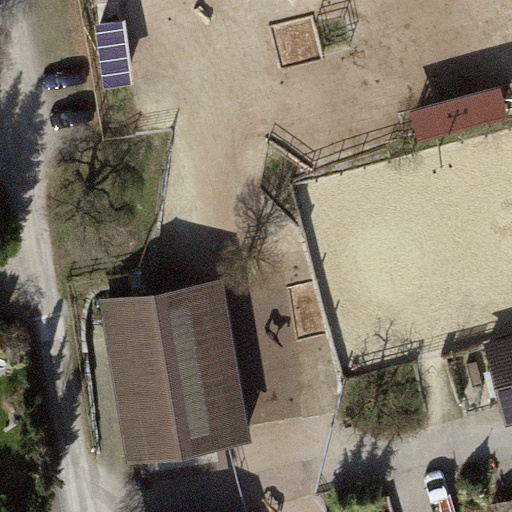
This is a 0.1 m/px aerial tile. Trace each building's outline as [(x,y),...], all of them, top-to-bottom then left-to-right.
[(130,14),(88,19),(97,85),(139,80),(130,14)] [(500,84),(411,108),(419,135),(507,111),(500,84)] [(225,282),(109,302),(134,457),(251,437),(225,282)] [(511,339),(482,348),(504,424),(511,421),(511,339)] [(511,511),(511,498),(493,504),(496,511),(511,511)]
